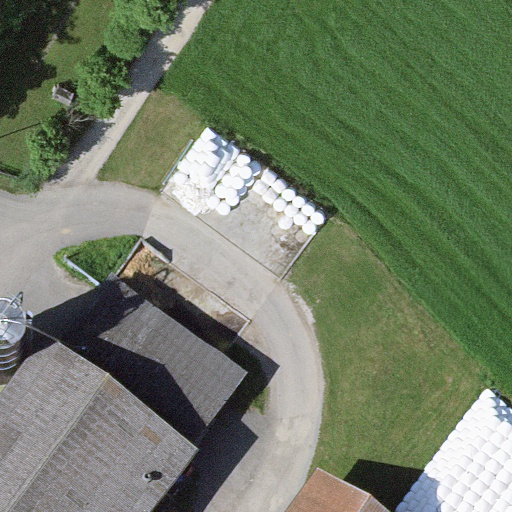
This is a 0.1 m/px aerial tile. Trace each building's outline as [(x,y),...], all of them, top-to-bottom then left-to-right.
[(221,204),(258,158),(215,125),(179,171),(221,204)] [(118,281),(160,298),(172,268),(130,251),(118,281)] [(0,416),(0,511),(165,511),(202,462),(193,455),(249,380),(113,280),(54,360),(46,355),(0,416)] [(6,331),(0,332),(0,383),(14,380),(26,363),(21,340),(6,331)] [(364,511),(318,478),(292,511),(364,511)]
